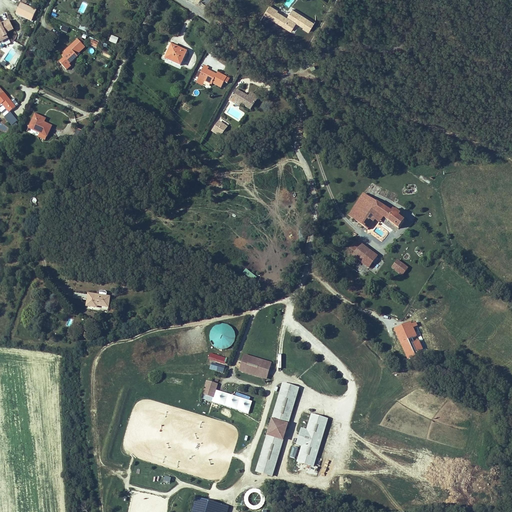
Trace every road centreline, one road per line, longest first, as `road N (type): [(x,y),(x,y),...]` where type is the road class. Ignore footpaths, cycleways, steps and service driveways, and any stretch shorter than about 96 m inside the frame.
road 1 (unclassified): [(280,66),(301,114),(291,133),(311,186),(310,251),(300,282),(287,303),(130,335)]
road 2 (track): [(511,156),(291,67)]
road 3 (track): [(152,0),(96,115),(39,91)]
road 4 (unclassified): [(422,0),(393,49),(347,44),(280,66)]
road 5 (unknown): [(279,475),(307,383),(350,403)]
road 6 (unknown): [(301,114),(341,212),(359,230)]
